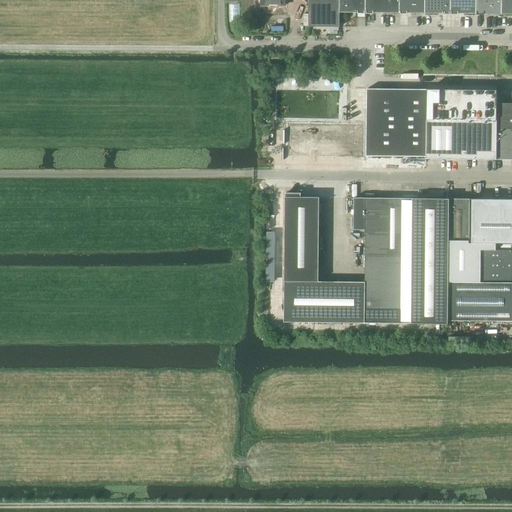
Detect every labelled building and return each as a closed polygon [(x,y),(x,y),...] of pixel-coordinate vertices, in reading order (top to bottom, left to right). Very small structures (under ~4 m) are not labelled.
[(308,0),(308,27),(339,27),(340,13),(365,13),(365,0),(308,0)] [(365,0),(365,13),(366,13),(374,13),(381,13),(399,13),(399,0),(365,0)] [(399,0),(399,13),(407,14),(423,14),(425,14),(424,0),(399,0)] [(424,0),(425,14),(437,14),(442,14),(450,14),(450,0),(424,0)] [(450,0),(450,14),(458,14),(464,14),(475,14),(476,14),(475,0),(450,0)] [(475,0),(476,14),(484,14),(501,14),(501,0),(475,0)] [(511,0),(501,0),(501,14),(504,14),(511,14),(511,0)] [(427,90),(427,94),(427,120),(467,120),(497,120),(498,104),(497,103),(497,92),(497,90),(496,90),(489,90),(469,90),(447,90),(427,89),(427,90)] [(366,124),(365,156),(425,157),(426,157),(426,150),(427,120),(427,94),(426,94),(426,92),(426,90),(421,90),(418,90),(366,90),(366,124)] [(497,120),(497,129),(511,128),(511,103),(498,104),(497,120)] [(426,157),(426,159),(427,159),(433,159),(436,159),(446,159),(456,160),(466,160),(467,160),(476,160),(486,160),(497,160),(497,129),(497,120),(467,120),(427,120),(426,150),(426,157)] [(286,123),(285,157),(365,158),(365,156),(366,147),(366,124),(286,123)] [(497,160),(501,160),(510,160),(511,160),(511,128),(497,129),(497,160)] [(285,196),(284,322),(314,323),(347,323),(364,323),(398,324),(411,324),(412,324),(413,263),(413,246),(413,240),(413,199),(412,199),(409,199),(398,199),(384,198),(378,198),(374,198),(374,197),(375,197),(375,196),(374,196),(365,196),(364,196),(364,197),(365,197),(365,198),(354,198),(353,230),(365,230),(365,263),(365,282),(350,282),(331,282),(318,282),(319,241),(319,197),(301,197),(301,193),(285,193),(285,196)] [(413,263),(412,324),(438,324),(448,324),(448,298),(448,264),(449,199),(447,199),(429,199),(413,199),(413,240),(413,246),(413,263)] [(449,238),(449,241),(469,241),(470,199),(469,199),(462,199),(449,199),(449,219),(449,238)] [(471,199),(471,221),(471,243),(491,244),(495,244),(496,244),(511,243),(511,199),(471,199)] [(449,264),(449,282),(480,282),(480,281),(504,281),(511,280),(511,243),(496,244),(495,244),(491,244),(471,243),(469,243),(469,241),(449,241),(449,264)] [(449,282),(448,321),(473,321),(499,321),(511,321),(511,282),(495,283),(480,283),(480,282),(449,282)]
